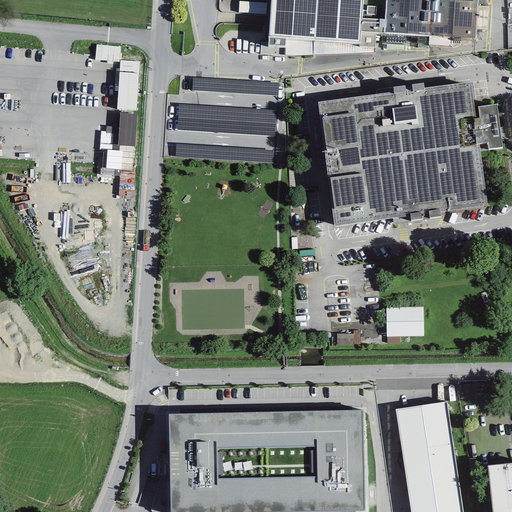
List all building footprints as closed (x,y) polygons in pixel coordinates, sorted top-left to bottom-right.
[(263,0),(261,34),(360,42),(363,0),(263,0)] [(473,41),(476,0),(384,0),(381,34),(473,41)] [(136,139),(139,55),(120,54),(117,138),(136,139)] [(470,83),(320,102),(336,228),(487,208),(479,151),(503,148),(497,104),(477,106),(479,119),(474,120),(470,83)] [(424,309),(386,310),(387,338),(425,337),(424,309)] [(338,343),(362,342),(361,328),(337,329),(338,343)] [(461,511),(443,399),(393,407),(410,511),(461,511)] [(364,511),(362,413),(169,416),(170,511),(364,511)] [(511,511),(511,461),(485,465),(489,511),(511,511)]
